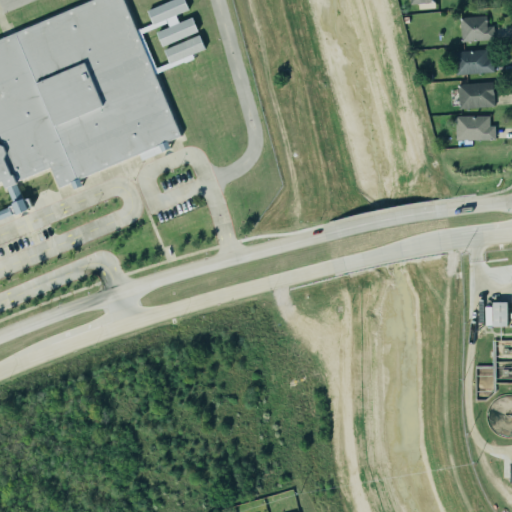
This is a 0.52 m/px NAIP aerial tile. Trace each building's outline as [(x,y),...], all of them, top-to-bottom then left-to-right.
[(0,37),(88,0),(124,0),(180,134),(58,186),(49,164),(0,184),(0,37)] [(494,26),(487,26),(487,16),(460,16),(461,41),(494,40),(494,26)] [(455,74),(494,73),(493,59),(488,59),(487,50),(454,51),(455,74)] [(458,83),(458,108),(494,107),(493,82),(458,83)] [(454,138),(494,139),(493,125),(488,125),(488,115),(454,115),(454,138)] [(0,211),(0,220),(12,217),(10,209),(0,211)] [(492,302),(492,326),(507,326),(507,302),(492,302)]
